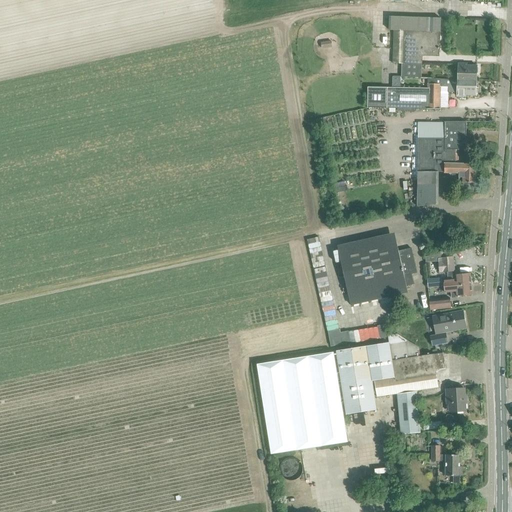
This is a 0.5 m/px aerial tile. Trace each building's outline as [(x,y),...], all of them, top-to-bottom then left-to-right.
[(393,30),(392,63),(395,64),(402,64),(401,77),(420,78),(421,78),(422,65),(422,56),(439,57),(440,32),(400,31),(393,30)] [(458,63),(457,80),(476,81),(477,73),(478,73),(479,68),(477,67),(477,65),(467,64),(458,63)] [(427,79),(427,84),(428,84),(427,109),(434,109),(440,109),(440,108),(448,108),(448,92),(457,92),(457,97),(466,98),(466,96),(476,96),(476,94),(478,94),(478,88),(476,88),(476,87),(476,81),(457,80),(435,79),(427,79)] [(397,111),(409,111),(415,111),(415,108),(426,108),(427,88),(411,88),(409,88),(368,88),(367,108),(397,109),(397,111)] [(444,139),(418,139),(417,172),(417,207),(437,204),(437,173),(444,173),(445,163),(458,164),(458,156),(458,150),(466,150),(466,122),(445,122),(444,139)] [(418,123),(418,139),(444,139),(445,122),(418,123)] [(476,164),(458,164),(445,163),(444,173),(459,174),(459,177),(459,183),(463,183),(464,183),(464,191),(473,191),(473,183),(475,183),(476,164)] [(350,243),(338,246),(344,273),(351,306),(368,302),(369,305),(387,302),(386,298),(408,293),(407,286),(414,284),(412,274),(417,273),(411,248),(399,251),(395,233),(350,243)] [(441,258),(437,259),(438,262),(438,272),(442,272),(442,273),(454,272),(453,257),(452,257),(452,251),(440,254),(441,258)] [(455,280),(443,281),(444,287),(456,286),(464,285),(471,284),(470,274),(463,275),(454,276),(455,280)] [(442,278),(428,279),(429,288),(443,286),(442,278)] [(456,286),(444,287),(445,293),(451,293),(452,299),(457,298),(457,296),(465,296),(472,295),(471,284),(464,285),(456,286)] [(429,300),(430,310),(451,308),(450,298),(429,300)] [(432,317),(436,335),(430,336),(432,345),(448,342),(446,332),(466,328),(463,312),(432,317)] [(351,343),(348,332),(340,333),(340,329),(328,332),(331,347),(351,343)] [(347,442),(338,382),(340,382),(346,415),(376,410),(372,381),(375,381),(377,397),(438,388),(436,371),(445,368),(443,353),(421,356),(419,349),(396,334),(388,336),(390,343),(336,352),(339,373),(336,374),(333,353),(257,365),(271,454),(347,442)] [(446,405),(448,405),(449,412),(466,411),(466,403),(467,403),(467,396),(465,396),(465,388),(445,390),(446,405)] [(397,395),(401,418),(403,434),(422,431),(416,392),(397,395)] [(440,446),(431,446),(431,462),(445,462),(445,476),(454,476),(454,483),(462,483),(462,477),(461,477),(462,467),(460,467),(460,455),(445,455),(440,455),(440,446)]
